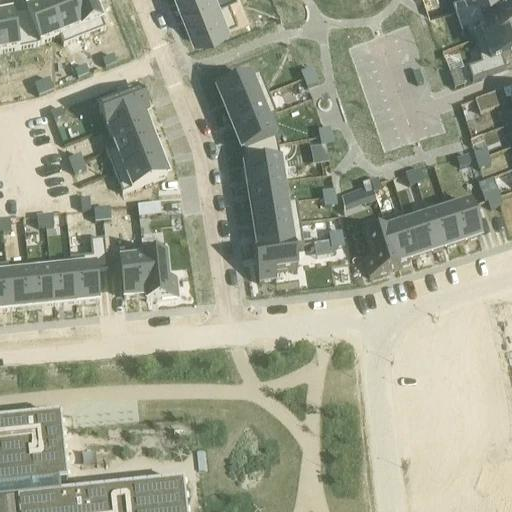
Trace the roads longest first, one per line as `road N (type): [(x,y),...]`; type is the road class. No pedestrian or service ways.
road 1 (residential): [(139,0),(201,155),(234,335)]
road 2 (residential): [(234,335),(0,356)]
road 3 (residential): [(373,323),(392,511)]
road 4 (residential): [(511,279),(373,323)]
road 5 (residential): [(373,323),(234,335)]
